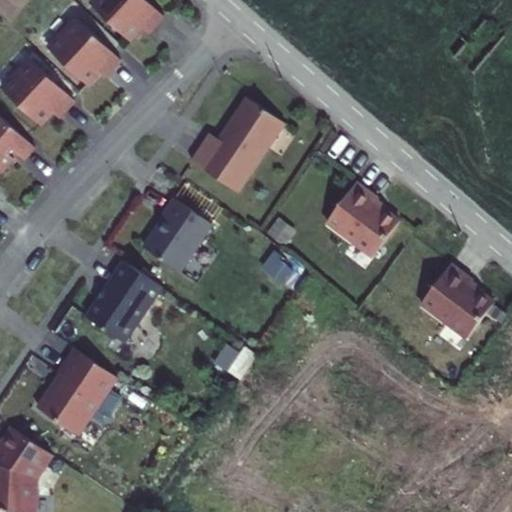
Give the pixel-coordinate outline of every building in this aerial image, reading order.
[(142,0),(96,0),(94,2),(131,38),(144,24),(150,29),(161,18),(142,0)] [(468,42),(455,57),(475,74),(507,36),(488,18),(477,32),(472,27),(463,38),(468,42)] [(75,20),(51,46),(88,81),(101,67),(107,73),(118,61),(75,20)] [(28,60),(4,86),(41,122),(55,107),(61,113),(72,102),(28,60)] [(208,136),(190,164),(237,194),(283,124),(245,99),(217,142),(208,136)] [(0,118),(0,166),(3,169),(16,156),(22,161),(33,149),(0,118)] [(352,190),(324,232),(371,264),(397,226),(371,209),(374,205),(352,190)] [(211,226),(172,200),(160,218),(163,219),(143,249),(180,274),(211,226)] [(273,234),(269,240),(265,246),(282,257),(285,252),(290,245),(273,234)] [(162,289),(123,264),(87,319),(125,345),(162,289)] [(472,281),(450,266),(422,308),(470,340),(495,302),(469,285),(472,281)] [(222,346),(208,367),(219,374),(232,353),(222,346)] [(116,379),(75,351),(58,376),(60,378),(38,411),(78,438),(116,379)] [(51,456),(13,430),(0,449),(0,509),(5,510),(5,511),(32,511),(35,479),(51,456)]
